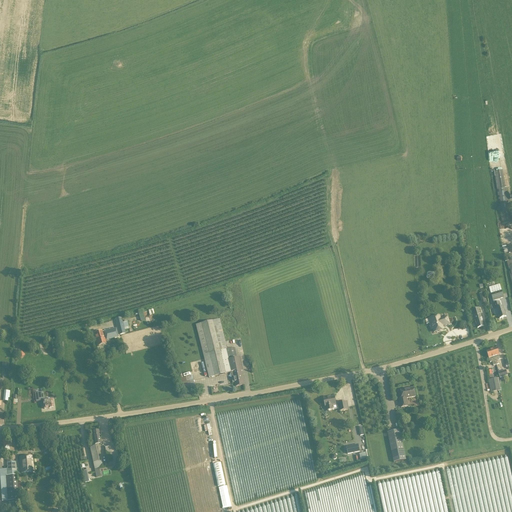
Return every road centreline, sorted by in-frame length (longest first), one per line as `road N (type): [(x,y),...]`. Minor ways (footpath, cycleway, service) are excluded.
road 1 (unclassified): [(511,328),(256,393),(0,426)]
road 2 (track): [(329,232),(363,370)]
